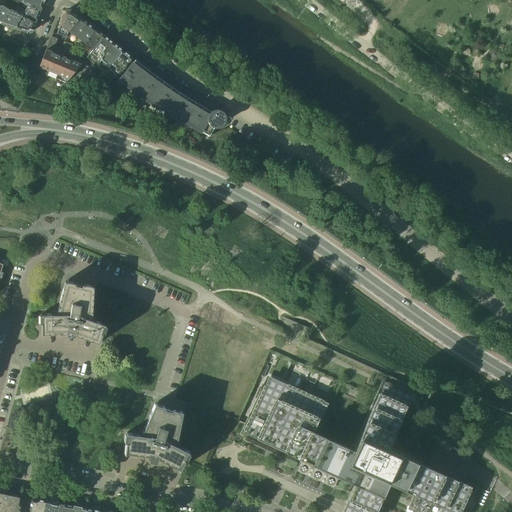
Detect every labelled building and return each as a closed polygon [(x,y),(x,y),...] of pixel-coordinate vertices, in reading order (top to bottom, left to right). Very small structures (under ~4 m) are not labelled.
[(29,6),(22,16),(15,28),(29,33),(32,31),(44,0),(21,0),(21,1),(29,6)] [(0,9),(0,22),(3,24),(11,10),(3,5),(2,7),(0,9)] [(11,10),(3,24),(15,28),(22,16),(11,10)] [(71,11),(65,11),(57,33),(67,37),(69,32),(80,18),(71,11)] [(69,32),(67,37),(75,41),(79,36),(88,24),(80,18),(69,32)] [(88,24),(79,36),(75,41),(76,41),(79,38),(85,44),(96,30),(88,24)] [(90,50),(92,51),(104,36),(96,30),(85,44),(91,49),(90,50)] [(66,57),(69,52),(73,45),(64,41),(62,47),(55,44),(58,39),(57,38),(51,36),(46,48),(47,48),(52,50),(66,57)] [(104,36),(92,51),(89,54),(87,57),(97,65),(101,60),(114,43),(104,36)] [(114,43),(101,60),(106,64),(108,61),(112,65),(123,51),(114,43)] [(50,71),(56,54),(46,50),(39,68),(41,69),(42,68),(50,71)] [(117,68),(115,71),(120,75),(133,58),(123,51),(112,65),(117,68)] [(66,58),(56,54),(50,71),(57,74),(56,76),(58,77),(59,75),(66,58)] [(68,81),(69,79),(81,65),(66,58),(59,75),(67,78),(66,80),(68,81)] [(142,65),(135,59),(120,80),(134,91),(158,109),(159,107),(164,111),(168,114),(173,117),(178,120),(183,123),(184,122),(191,126),(198,130),(205,133),(210,136),(215,126),(216,126),(217,126),(219,126),(220,126),(221,125),(222,124),(223,123),(223,122),(224,121),(224,120),(224,119),(224,118),(224,117),(224,116),(224,115),(223,114),(222,113),(221,113),(221,112),(220,111),(219,111),(217,111),(216,111),(215,111),(214,111),(213,112),(212,112),(211,113),(211,114),(199,107),(188,100),(183,97),(178,94),(149,71),(142,65)] [(102,69),(106,64),(101,61),(97,65),(102,69)] [(92,320),(94,288),(94,287),(65,282),(56,314),(41,314),(42,334),(43,335),(43,333),(67,333),(76,335),(98,342),(97,343),(99,344),(106,325),(92,320)] [(259,375),(264,377),(265,374),(269,366),(264,364),(259,375)] [(471,511),(482,489),(391,448),(414,395),(383,381),(353,447),(316,431),(329,403),(269,376),(243,432),(230,459),(343,510),(341,511),(471,511)] [(127,432),(124,453),(126,453),(126,452),(150,455),(159,457),(180,468),(179,469),(180,470),(190,451),(177,445),(183,411),(155,403),(142,434),(127,432)] [(0,511),(18,511),(20,505),(18,505),(20,496),(0,492),(0,511)] [(44,511),(46,501),(39,499),(40,496),(35,495),(33,497),(32,500),(29,511),(25,511),(24,511),(44,511)] [(57,511),(60,503),(59,502),(60,499),(58,498),(53,497),(51,498),(50,501),(49,500),(49,501),(46,501),(44,511),(57,511)] [(71,511),(73,505),(60,503),(57,511),(71,511)] [(86,511),(87,508),(82,507),(80,504),(76,503),(74,505),(73,505),(71,511),(86,511)]
